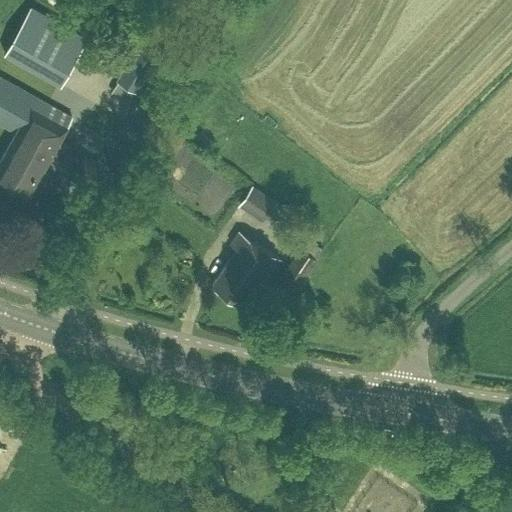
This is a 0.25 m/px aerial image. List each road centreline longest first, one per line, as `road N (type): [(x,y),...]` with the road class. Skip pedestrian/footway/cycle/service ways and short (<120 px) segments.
road 1 (secondary): [(396,411),(210,375),(27,322)]
road 2 (unclassified): [(216,511),(47,394),(30,366),(27,322)]
road 3 (unclassified): [(511,247),(426,324),(396,411)]
